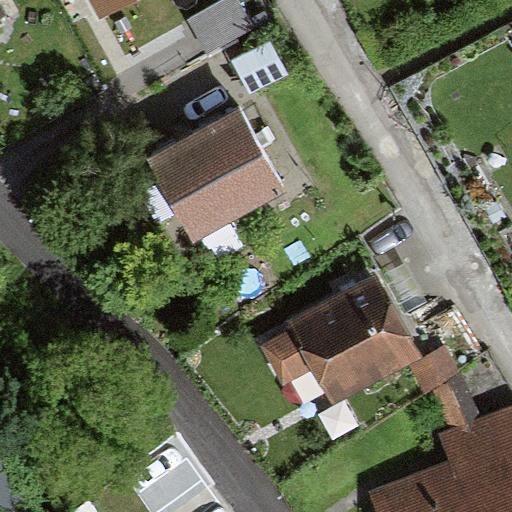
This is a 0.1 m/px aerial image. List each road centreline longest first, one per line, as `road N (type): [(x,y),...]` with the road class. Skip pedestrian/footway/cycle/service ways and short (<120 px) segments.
road 1 (residential): [(511,355),(473,278),(298,0)]
road 2 (residential): [(268,511),(83,268),(0,200)]
